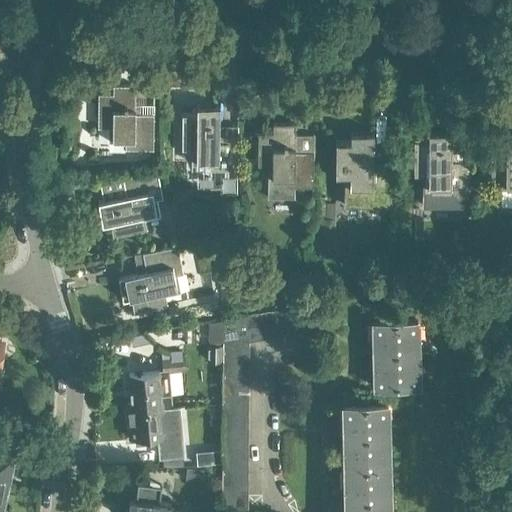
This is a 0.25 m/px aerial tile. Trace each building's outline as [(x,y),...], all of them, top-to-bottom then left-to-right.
[(154,149),(154,113),(136,113),(136,85),(113,84),(113,93),(99,92),(98,127),(109,127),(108,142),(126,142),(125,148),(154,149)] [(220,105),(197,105),(197,113),(182,113),(182,148),(193,148),(193,163),(210,163),(209,169),(238,170),(238,134),(220,134),(220,105)] [(258,130),(258,164),(268,165),(268,180),(268,197),(295,197),(295,186),(314,187),(314,133),(296,133),(296,122),(273,122),(273,130),(258,130)] [(336,139),(336,174),(347,174),(346,189),(346,205),(392,205),(392,196),(392,160),(373,160),(374,131),(351,131),(351,140),(336,139)] [(415,139),(414,174),(425,174),(425,189),(424,205),(470,206),(470,195),(470,160),(452,160),(452,131),(429,131),(429,139),(415,139)] [(492,139),(492,173),(502,174),(502,189),(502,205),(511,205),(511,131),(507,131),(507,139),(492,139)] [(158,170),(123,176),(126,195),(98,200),(103,222),(111,221),(114,235),(147,229),(145,218),(160,215),(157,199),(163,198),(158,170)] [(119,276),(123,298),(132,296),(135,311),(168,304),(166,294),(181,291),(178,274),(184,273),(178,245),(143,252),(147,270),(119,276)] [(471,255),(471,271),(487,271),(487,255),(471,255)] [(241,264),(241,268),(244,272),(248,272),(251,269),(251,264),(248,261),(244,261),(241,264)] [(316,302),(305,304),(309,328),(321,326),(316,302)] [(297,330),(309,328),(305,304),(293,306),(297,330)] [(285,332),(297,330),(293,306),(281,308),(285,332)] [(273,334),(285,332),(281,308),(269,310),(273,334)] [(261,336),(273,334),(269,310),(257,312),(261,336)] [(249,338),(261,336),(257,312),(245,314),(249,338)] [(245,314),(225,318),(224,338),(249,338),(245,314)] [(223,342),(223,318),(209,320),(209,342),(223,342)] [(418,320),(374,321),(376,385),(420,383),(418,320)] [(224,350),(249,350),(249,338),(224,338),(224,350)] [(223,361),(223,344),(207,344),(207,361),(223,361)] [(160,370),(130,372),(132,401),(144,400),(145,408),(173,405),(170,370),(186,369),(185,356),(184,356),(183,350),(171,351),(172,357),(163,358),(164,370),(160,371),(160,370)] [(224,362),(249,362),(249,350),(224,350),(224,362)] [(224,362),(224,374),(249,374),(249,362),(224,362)] [(249,374),(224,374),(224,386),(249,386),(249,374)] [(224,386),(224,398),(248,398),(249,386),(224,386)] [(248,398),(224,398),(224,410),(248,410),(248,398)] [(144,400),(132,401),(128,402),(131,436),(165,433),(167,464),(188,464),(188,466),(223,466),(223,458),(223,455),(205,455),(205,457),(189,457),(188,449),(184,404),(173,405),(145,408),(144,400)] [(344,401),(346,511),(390,511),(388,400),(344,401)] [(224,410),(224,422),(248,422),(248,410),(224,410)] [(248,422),(224,422),(224,434),(248,434),(248,422)] [(224,434),(223,446),(248,446),(248,434),(224,434)] [(0,483),(10,485),(13,472),(10,468),(13,454),(13,453),(13,452),(13,451),(13,449),(12,448),(10,447),(8,446),(7,446),(5,447),(3,447),(2,448),(1,450),(1,452),(0,451),(0,483)] [(248,446),(223,446),(223,455),(223,458),(248,458),(248,446)] [(223,458),(223,466),(223,470),(248,470),(248,458),(223,458)] [(248,482),(248,470),(223,470),(223,482),(248,482)] [(130,497),(128,511),(170,511),(172,502),(160,500),(161,492),(162,485),(138,482),(137,489),(136,497),(130,497)] [(223,482),(223,494),(248,495),(248,482),(223,482)] [(6,501),(10,485),(0,483),(0,511),(3,503),(6,501)] [(248,507),(248,495),(223,494),(223,507),(248,507)]
